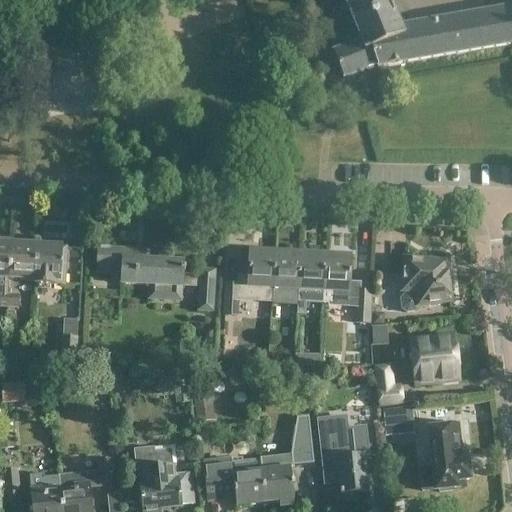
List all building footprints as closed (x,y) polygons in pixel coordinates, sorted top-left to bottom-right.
[(511,8),(398,28),(386,0),(344,0),(360,41),(332,53),(343,79),(376,65),(377,68),(511,45),(511,8)] [(290,61),(293,68),(304,63),(301,56),(290,61)] [(2,239),(0,239),(0,295),(7,295),(7,294),(8,280),(10,244),(1,243),(2,239)] [(8,280),(34,281),(36,245),(10,244),(8,280)] [(62,247),(62,246),(36,245),(34,281),(33,285),(64,287),(66,247),(62,247)] [(180,303),(181,274),(184,274),(184,270),(182,269),(182,264),(136,261),(135,251),(97,248),(95,274),(120,275),(120,285),(149,286),(148,301),(180,303)] [(273,254),(248,253),(247,279),(238,279),(237,285),(226,284),(224,317),(237,317),(237,300),(272,302),(272,288),(271,288),(273,254)] [(271,288),(272,288),(298,290),(299,255),(273,254),(271,288)] [(296,316),(307,317),(307,303),(322,304),(325,257),(299,255),(298,290),(296,316)] [(358,285),(349,285),(350,258),(325,257),(322,304),(356,306),(355,323),(368,324),(370,292),(358,291),(358,285)] [(422,261),(411,260),(411,261),(404,261),(402,292),(403,292),(403,300),(400,304),(401,314),(415,312),(419,307),(418,305),(427,304),(428,306),(440,305),(439,303),(449,302),(448,297),(449,297),(446,274),(445,274),(444,263),(422,262),(422,261)] [(198,311),(212,311),(214,276),(199,275),(198,311)] [(375,286),(375,300),(391,300),(391,286),(375,286)] [(6,308),(18,309),(19,295),(7,294),(7,295),(6,307),(6,308)] [(373,315),(373,326),(384,326),(384,320),(379,315),(373,315)] [(59,378),(75,378),(77,338),(61,337),(59,378)] [(453,338),(410,343),(415,385),(458,381),(453,338)] [(379,409),(403,406),(401,386),(394,387),(392,366),(374,368),(379,409)] [(247,377),(237,378),(237,383),(242,388),(248,387),(247,377)] [(186,380),(174,381),(176,402),(188,400),(186,380)] [(201,393),(194,394),(197,422),(212,420),(208,386),(201,386),(201,393)] [(3,388),(4,405),(25,405),(24,387),(3,388)] [(411,408),(382,411),(385,437),(414,434),(411,408)] [(290,470),(313,468),(308,418),(297,419),(290,456),(260,460),(264,504),(279,502),(279,508),(292,507),(291,501),(293,501),(290,470)] [(346,424),(320,426),(322,451),(323,451),(324,459),(337,458),(340,492),(339,492),(339,496),(366,493),(363,455),(349,457),(346,424)] [(431,468),(419,469),(422,491),(438,490),(439,493),(452,491),(452,488),(455,488),(455,487),(464,486),(463,481),(469,480),(466,454),(460,454),(457,425),(427,429),(431,468)] [(12,432),(0,433),(0,442),(13,441),(12,432)] [(181,506),(193,505),(190,474),(183,475),(183,474),(174,475),(173,465),(172,465),(170,450),(154,452),(153,448),(133,450),(135,470),(139,470),(141,483),(138,483),(141,511),(159,511),(159,509),(181,506)] [(90,511),(88,488),(113,485),(110,460),(97,462),(98,472),(58,477),(59,493),(61,511),(90,511)] [(231,463),(230,460),(203,463),(206,498),(234,495),(235,507),(264,504),(260,460),(231,463)] [(18,494),(16,470),(3,471),(6,496),(18,494)] [(61,511),(59,493),(45,495),(44,491),(30,492),(32,511),(61,511)]
